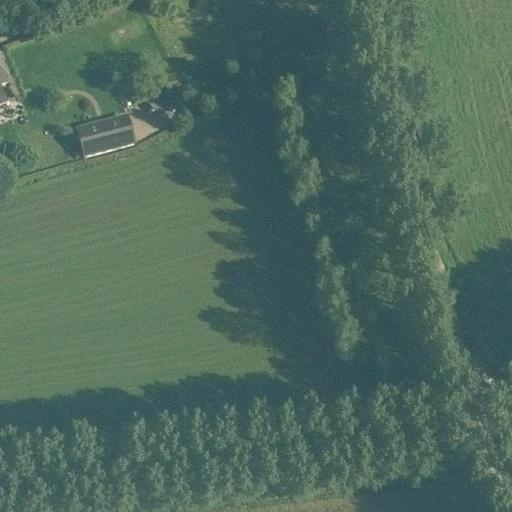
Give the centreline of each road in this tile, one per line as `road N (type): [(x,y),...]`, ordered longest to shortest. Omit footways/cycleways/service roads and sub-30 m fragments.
road 1 (unclassified): [(0,510),(404,464),(466,436),(482,404)]
road 2 (unclassified): [(482,404),(450,354),(363,0)]
